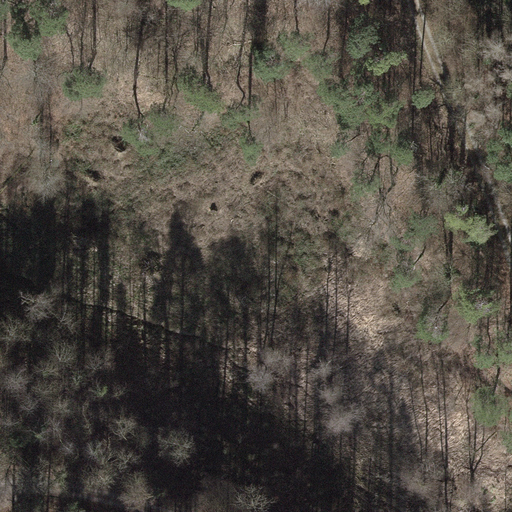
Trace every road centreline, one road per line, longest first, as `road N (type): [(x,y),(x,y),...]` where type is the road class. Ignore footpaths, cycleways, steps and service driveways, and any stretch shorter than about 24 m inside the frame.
road 1 (track): [(511,253),(417,0)]
road 2 (track): [(0,490),(40,484),(118,495),(166,511)]
